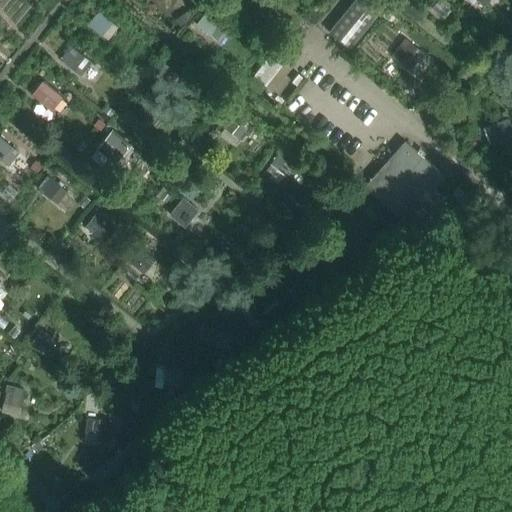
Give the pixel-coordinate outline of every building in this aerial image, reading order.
[(371,0),(355,0),(329,32),(351,50),(383,10),(371,0)] [(210,36),(221,22),(207,11),(196,26),(210,36)] [(119,27),(99,12),(89,25),(108,40),(119,27)] [(406,67),(419,50),(406,39),(393,56),(406,67)] [(91,64),(71,48),(61,61),(81,77),(91,64)] [(269,96),(288,67),(271,55),(251,84),(269,96)] [(165,65),(155,78),(168,88),(178,75),(165,65)] [(53,113),(64,98),(44,82),(32,97),(53,113)] [(141,124),(152,110),(138,99),(127,113),(141,124)] [(233,119),(225,128),(239,140),(247,130),(233,119)] [(511,130),(508,119),(492,126),(498,141),(511,135),(511,130)] [(117,165),(133,146),(113,130),(98,149),(117,165)] [(20,154),(0,138),(0,160),(9,168),(20,154)] [(435,188),(444,177),(406,142),(365,188),(404,222),(409,216),(422,227),(447,198),(435,188)] [(280,156),(272,166),(284,176),(292,166),(280,156)] [(68,192),(48,176),(37,189),(57,205),(68,192)] [(457,185),(451,193),(463,204),(470,196),(457,185)] [(183,199),(170,215),(185,226),(198,210),(183,199)] [(116,229),(97,215),(87,228),(106,242),(116,229)] [(358,254),(360,237),(333,235),(332,252),(358,254)] [(142,250),(132,263),(151,279),(162,265),(142,250)] [(316,286),(317,267),(290,266),(289,285),(316,286)] [(237,340),(238,332),(209,330),(207,347),(233,349),(233,340),(237,340)] [(40,332),(30,345),(47,359),(57,346),(40,332)] [(181,388),(182,371),(165,370),(165,368),(157,367),(156,388),(164,389),(164,387),(181,388)] [(19,415),(25,390),(8,385),(2,411),(19,415)] [(112,440),(113,422),(88,419),(86,437),(112,440)]
